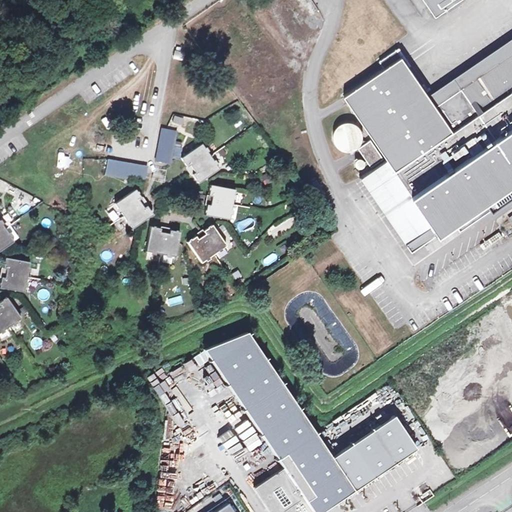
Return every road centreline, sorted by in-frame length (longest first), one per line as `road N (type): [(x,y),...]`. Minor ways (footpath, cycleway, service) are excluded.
road 1 (unclassified): [(170,19),(0,136)]
road 2 (residential): [(170,19),(149,152),(130,149)]
